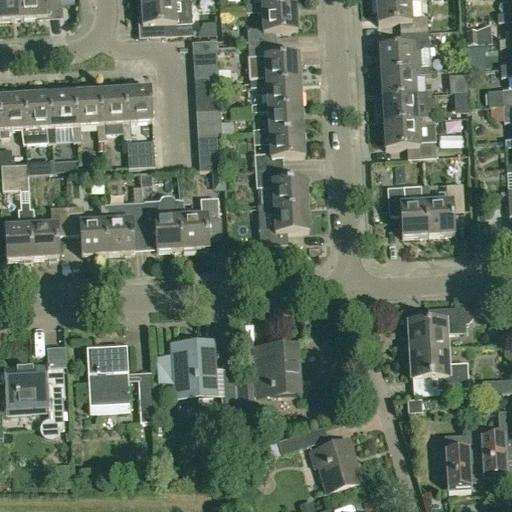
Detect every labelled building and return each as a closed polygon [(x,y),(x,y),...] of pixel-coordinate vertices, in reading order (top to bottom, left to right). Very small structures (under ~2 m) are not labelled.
[(0,0),(0,23),(23,22),(21,0),(0,0)] [(21,0),(23,22),(48,21),(46,0),(21,0)] [(260,0),(261,6),(262,11),(295,8),(294,0),(260,0)] [(400,27),(400,39),(428,37),(427,21),(411,22),(410,7),(409,1),(376,2),(377,28),(400,27)] [(173,2),(139,4),(140,30),(163,28),(163,41),(192,39),(190,21),(189,4),(174,6),(173,2)] [(262,11),(261,6),(245,8),(246,16),(262,15),(262,31),(247,34),(248,49),(275,48),(275,36),(297,35),(295,8),(262,11)] [(511,25),(511,16),(497,19),(497,26),(511,25)] [(477,34),(466,34),(466,49),(477,48),(477,34)] [(378,51),(380,77),(414,76),(414,80),(430,78),(429,70),(413,71),(412,55),(428,53),(428,37),(400,39),(401,50),(378,51)] [(511,41),(498,44),(499,51),(511,50),(511,41)] [(191,46),(192,57),(215,56),(214,44),(191,46)] [(266,86),(300,84),(298,57),(276,58),(275,48),(248,49),(250,84),(266,82),(266,86)] [(192,57),(192,69),(216,68),(215,56),(192,57)] [(502,110),(511,108),(511,67),(500,69),(500,76),(500,80),(511,79),(511,92),(501,94),(502,110)] [(192,69),(193,81),(216,79),(216,68),(192,69)] [(380,77),(381,102),(415,100),(416,106),(431,103),(431,95),(415,96),(414,80),(414,76),(380,77)] [(194,93),(217,91),(216,79),(193,81),(194,93)] [(268,111),(301,109),(300,84),(266,86),(266,82),(250,84),(250,91),(257,90),(257,98),(267,98),(267,106),(268,111)] [(218,103),(217,91),(194,93),(195,104),(218,103)] [(149,92),(123,93),(125,127),(122,127),(123,138),(124,144),(131,143),(130,127),(151,126),(149,92)] [(125,127),(123,93),(97,95),(100,129),(96,129),(98,145),(106,145),(106,140),(123,138),(122,127),(125,127)] [(97,95),(72,96),(75,130),(71,130),(73,146),(81,146),(80,130),(96,129),(100,129),(97,95)] [(72,96),(47,98),(49,132),(46,132),(48,148),(56,148),(55,131),(71,130),(75,130),(72,96)] [(47,98),(22,99),(25,133),(21,134),(23,150),(31,149),(48,148),(46,132),(49,132),(47,98)] [(9,135),(21,134),(25,133),(22,99),(0,100),(0,141),(9,141),(9,135)] [(381,102),(383,128),(417,126),(417,130),(433,129),(432,120),(417,121),(416,106),(415,100),(381,102)] [(218,103),(195,104),(195,116),(219,114),(218,103)] [(268,111),(267,106),(251,109),(252,116),(268,115),(269,132),(269,136),(303,134),(301,109),(268,111)] [(511,108),(502,110),(503,127),(511,126),(511,108)] [(219,126),(219,114),(195,116),(196,128),(219,126)] [(197,139),(220,138),(219,126),(196,128),(197,139)] [(418,147),(417,130),(417,126),(383,128),(384,154),(407,153),(407,164),(435,162),(434,146),(418,147)] [(255,175),(283,173),(282,162),(304,160),(303,134),(269,136),(269,132),(253,134),(253,148),(270,148),(270,157),(254,159),(255,175)] [(197,139),(198,151),(221,150),(220,138),(197,139)] [(198,151),(198,163),(222,162),(221,150),(198,151)] [(138,159),(139,171),(154,171),(154,158),(138,159)] [(128,172),(139,171),(138,159),(128,160),(128,172)] [(222,162),(198,163),(199,174),(222,173),(222,162)] [(78,164),(67,164),(67,174),(78,173),(78,164)] [(35,166),(27,166),(28,180),(36,180),(35,166)] [(27,169),(1,170),(2,182),(28,181),(27,169)] [(274,211),(307,209),(305,183),(284,184),(283,173),(255,175),(256,191),(272,190),(273,206),(274,211)] [(152,189),(151,176),(140,177),(141,190),(152,189)] [(5,264),(32,263),(30,229),(35,229),(32,213),(29,213),(28,181),(2,182),(2,195),(19,194),(20,214),(18,214),(18,229),(4,230),(5,264)] [(447,205),(431,206),(425,206),(427,240),(454,239),(452,217),(464,216),(462,189),(446,190),(447,205)] [(402,242),(427,240),(425,206),(431,206),(428,191),(421,192),(422,207),(405,208),(403,193),(387,193),(388,220),(400,219),(402,242)] [(141,207),(143,235),(154,234),(155,255),(181,254),(180,220),(185,220),(182,204),(175,205),(174,202),(171,200),(163,200),(160,202),(159,205),(141,207)] [(180,220),(181,254),(207,253),(207,242),(222,241),(221,223),(218,224),(217,202),(199,203),(201,219),(185,220),(180,220)] [(274,211),(273,206),(257,209),(258,216),(274,216),(275,232),(259,234),(260,250),(287,249),(287,236),(308,235),(307,209),(274,211)] [(105,224),(107,259),(133,257),(131,235),(143,235),(141,207),(125,208),(107,208),(109,224),(105,224)] [(105,224),(109,224),(107,208),(99,209),(100,224),(84,226),(82,210),(67,211),(68,239),(80,238),(81,260),(107,259),(105,224)] [(68,239),(67,211),(50,212),(50,228),(35,229),(30,229),(32,263),(59,261),(58,239),(68,239)] [(467,312),(463,313),(427,315),(428,327),(408,328),(410,356),(446,354),(445,339),(464,337),(464,328),(468,328),(472,323),(472,317),(467,312)] [(171,349),(172,361),(157,362),(157,359),(156,359),(158,388),(159,388),(158,386),(173,385),(174,401),(213,398),(210,346),(171,349)] [(130,414),(128,385),(126,351),(86,354),(89,416),(130,414)] [(268,371),(256,372),(258,399),(269,398),(269,394),(298,393),(296,352),(267,354),(268,371)] [(447,368),(446,354),(410,356),(412,383),(443,381),(444,393),(468,392),(466,367),(447,368)] [(47,374),(46,368),(3,371),(5,412),(47,410),(48,424),(45,425),(42,428),(41,432),(42,436),(45,439),(49,440),(53,438),(56,435),(57,432),(63,431),(62,401),(64,401),(63,373),(47,374)] [(238,409),(251,408),(250,384),(237,385),(238,409)] [(511,384),(503,385),(503,397),(511,396),(511,384)] [(221,391),(222,410),(223,430),(235,429),(233,391),(221,391)] [(152,395),(138,396),(140,426),(153,426),(152,395)] [(407,404),(408,417),(422,416),(421,404),(407,404)] [(479,441),(481,466),(482,481),(506,479),(505,463),(511,462),(511,414),(498,416),(498,432),(478,433),(479,441)] [(469,467),(481,466),(479,441),(478,433),(466,434),(467,453),(444,454),(447,494),(471,493),(469,467)] [(310,449),(306,436),(270,448),(273,460),(310,449)] [(349,445),(311,456),(324,498),(361,487),(349,445)]
